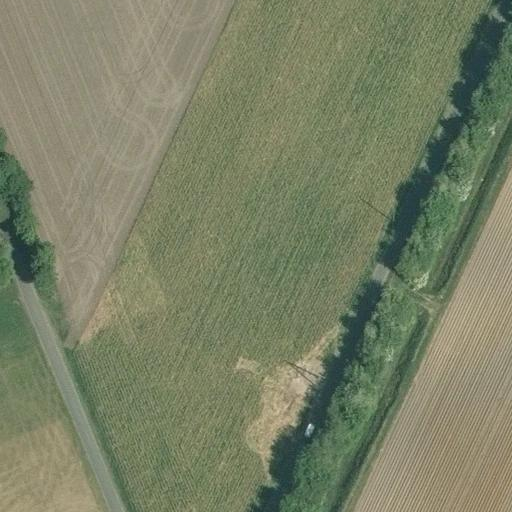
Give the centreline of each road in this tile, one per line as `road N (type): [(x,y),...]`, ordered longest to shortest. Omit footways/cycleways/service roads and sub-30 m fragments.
road 1 (unclassified): [(273,511),(510,0)]
road 2 (unclassified): [(118,511),(0,218)]
